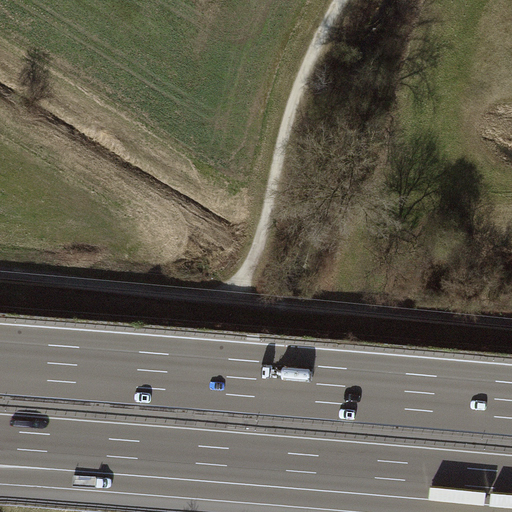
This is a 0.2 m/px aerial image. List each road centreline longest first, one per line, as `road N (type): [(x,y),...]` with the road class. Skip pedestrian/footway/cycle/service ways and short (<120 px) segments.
road 1 (motorway): [(0,439),(511,487)]
road 2 (motorway): [(511,400),(0,359)]
road 3 (motorway): [(0,475),(403,506),(511,500)]
road 4 (track): [(342,0),(294,101),(262,236),(235,299)]
